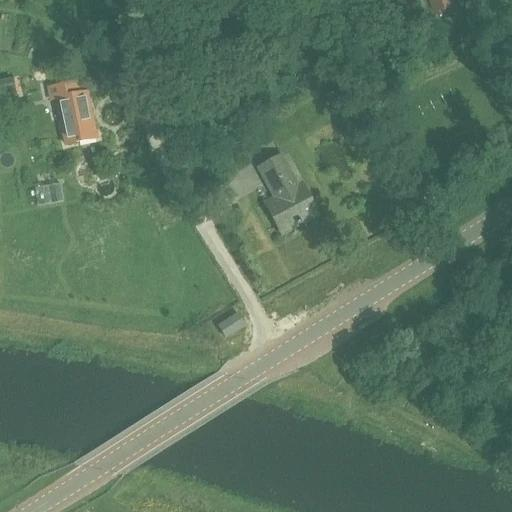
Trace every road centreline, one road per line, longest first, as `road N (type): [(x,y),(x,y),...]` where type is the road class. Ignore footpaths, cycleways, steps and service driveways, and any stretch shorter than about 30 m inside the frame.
road 1 (unclassified): [(280,354),(154,144),(133,50)]
road 2 (secondary): [(31,511),(280,354)]
road 3 (secondary): [(280,354),(511,209)]
